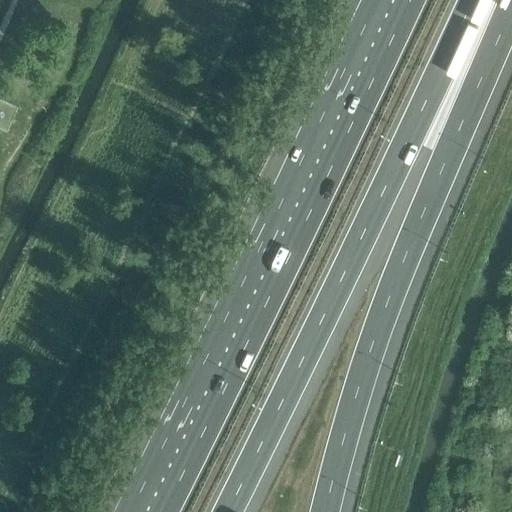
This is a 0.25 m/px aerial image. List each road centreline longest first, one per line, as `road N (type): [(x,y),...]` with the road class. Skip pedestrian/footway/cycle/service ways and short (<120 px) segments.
road 1 (motorway): [(227,511),(478,0)]
road 2 (motorway): [(390,0),(143,511)]
road 3 (motorway): [(324,511),(394,280),(511,6)]
